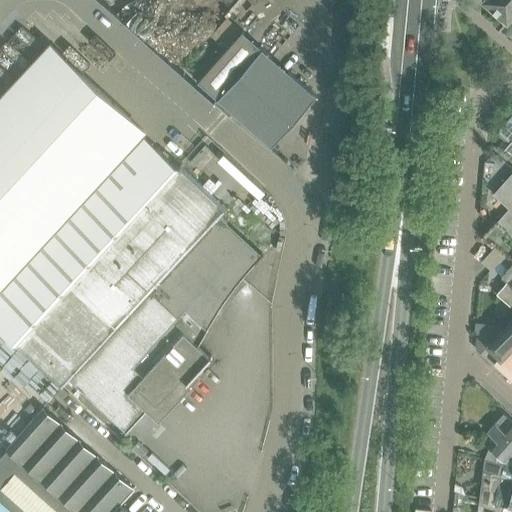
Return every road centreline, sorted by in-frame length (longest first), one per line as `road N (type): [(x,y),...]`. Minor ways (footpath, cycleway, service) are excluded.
road 1 (unclassified): [(257,511),(283,415),(286,298),(308,214),(79,0)]
road 2 (tertiary): [(401,178),(392,190),(347,511)]
road 3 (tertiary): [(380,511),(407,194),(401,178)]
road 4 (residential): [(453,342),(478,96)]
road 5 (unknown): [(308,214),(332,65),(305,0)]
road 6 (tertiary): [(401,178),(421,0)]
road 7 (residential): [(440,511),(453,342)]
